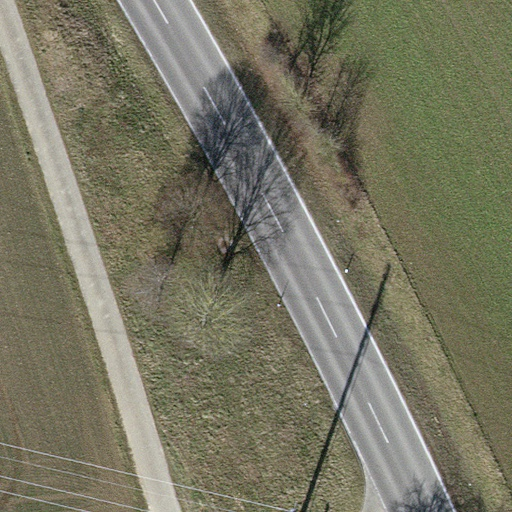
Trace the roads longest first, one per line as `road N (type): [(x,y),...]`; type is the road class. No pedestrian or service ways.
road 1 (secondary): [(149,0),(415,511)]
road 2 (track): [(4,0),(169,511)]
